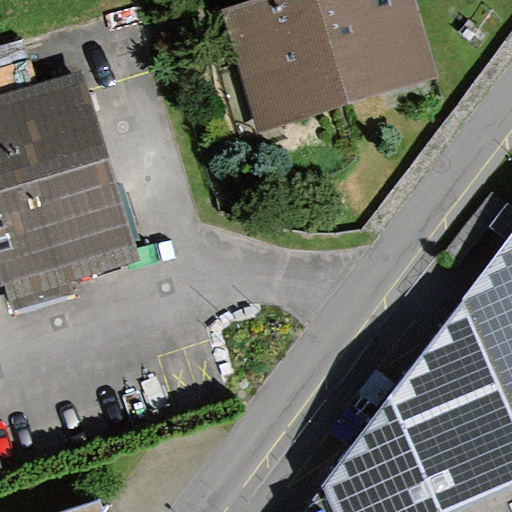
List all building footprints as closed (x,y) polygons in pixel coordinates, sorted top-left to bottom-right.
[(446,66),(423,0),(240,0),(223,6),(262,126),(446,66)] [(146,267),(85,64),(0,89),(0,283),(7,282),(14,306),(146,267)] [(511,511),(511,232),(466,290),(469,297),(448,306),(455,323),(439,330),(458,373),(474,366),(499,423),(511,417),(511,478),(434,511),(511,511)] [(0,475),(9,472),(0,444),(0,475)] [(128,511),(112,499),(114,497),(110,487),(37,511),(128,511)]
